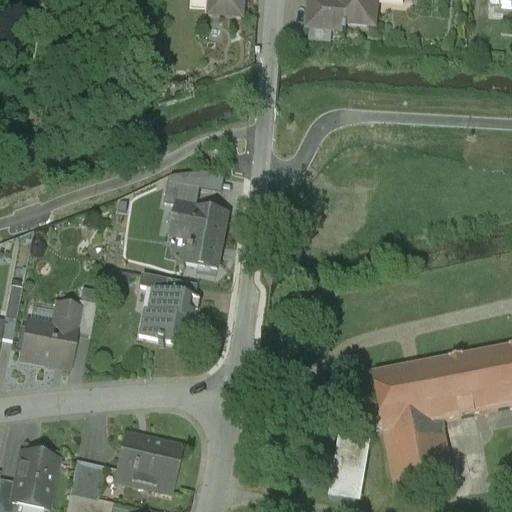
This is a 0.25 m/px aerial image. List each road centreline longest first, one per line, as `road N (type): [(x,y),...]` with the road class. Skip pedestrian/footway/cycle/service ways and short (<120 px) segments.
road 1 (residential): [(229,403),(278,0)]
road 2 (unknown): [(213,489),(511,466)]
road 3 (residential): [(229,403),(167,396),(0,413)]
